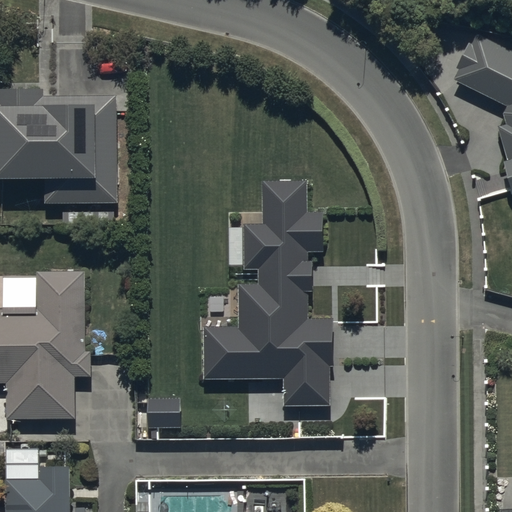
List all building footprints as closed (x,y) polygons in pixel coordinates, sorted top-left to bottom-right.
[(511,55),(479,39),(473,50),(470,49),(459,73),(461,74),(455,86),(509,111),(501,132),(510,165),(505,167),(511,193),(511,55)] [(0,190),(45,191),(44,209),(119,210),(120,104),(44,103),(44,96),(0,95),(0,190)] [(316,196),(269,196),(268,227),(261,226),(226,226),(226,279),(245,279),(246,349),(224,349),(224,396),(341,396),(341,340),(316,340),(316,284),(335,284),(335,224),(316,224),(316,196)] [(38,279),(38,282),(2,282),(2,315),(0,315),(0,390),(7,390),(7,425),(77,424),(77,383),(91,383),(91,356),(85,356),(84,278),(38,279)] [(186,355),(154,356),(154,384),(150,384),(150,433),(202,432),(202,384),(186,384),(186,355)] [(37,486),(5,485),(4,511),(69,511),(70,472),(37,472),(37,486)]
